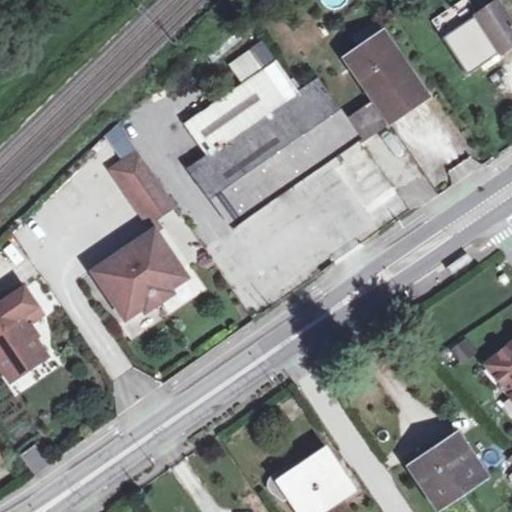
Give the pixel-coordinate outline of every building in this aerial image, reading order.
[(511,44),(511,27),(496,4),(479,16),(468,2),(453,12),(467,33),(482,24),(500,53),(511,44)] [(299,95),(294,88),(276,63),(185,125),(207,157),(190,170),(234,228),(357,141),(358,142),(426,97),(384,35),(346,60),(373,100),(343,120),(317,83),(299,95)] [(299,95),(317,83),(313,76),(294,88),(299,95)] [(112,170),(148,223),(175,205),(139,152),(112,170)] [(163,286),(167,291),(185,278),(154,231),(92,272),(124,319),(142,307),(139,302),(163,286)] [(471,257),(466,251),(446,265),(451,271),(471,257)] [(38,307),(26,288),(0,305),(0,363),(9,377),(45,353),(34,338),(32,340),(26,331),(29,329),(21,318),(38,307)] [(451,370),(475,351),(462,335),(438,354),(451,370)] [(511,396),(511,345),(487,365),(511,396)] [(484,477),(457,438),(411,468),(438,508),(484,477)] [(22,457),(35,476),(52,464),(39,445),(22,457)] [(326,451),(278,484),(298,511),(317,511),(352,488),(326,451)]
